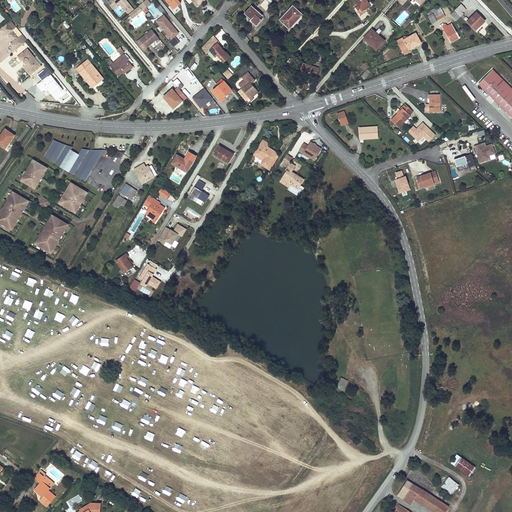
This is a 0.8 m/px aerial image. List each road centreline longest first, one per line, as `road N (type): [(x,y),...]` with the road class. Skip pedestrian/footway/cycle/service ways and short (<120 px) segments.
road 1 (unclassified): [(366,177),(403,238),(426,363),(415,434),(366,511)]
road 2 (tertiary): [(0,108),(112,126),(294,110)]
road 3 (tertiary): [(304,108),(511,44)]
road 4 (unknown): [(311,106),(317,86),(394,0)]
road 5 (unknown): [(263,120),(195,233)]
road 6 (residential): [(219,18),(133,107)]
